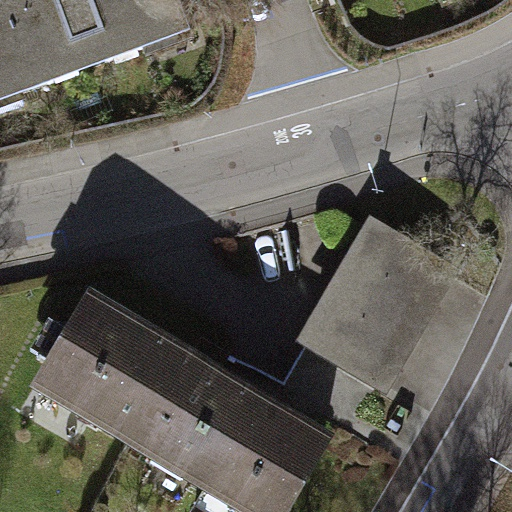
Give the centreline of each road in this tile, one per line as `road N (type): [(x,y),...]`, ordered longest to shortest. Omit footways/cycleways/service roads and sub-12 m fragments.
road 1 (unclassified): [(0,215),(324,151)]
road 2 (unclassified): [(324,151),(511,94)]
road 3 (residential): [(511,366),(438,511)]
road 4 (residential): [(287,0),(324,151)]
